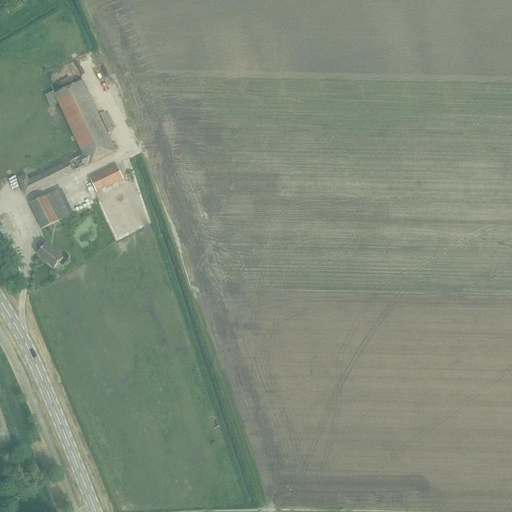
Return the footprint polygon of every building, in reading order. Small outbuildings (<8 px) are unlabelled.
[(26,194),(116,152),(83,81),(54,95),(83,155),(32,179),(30,174),(19,179),(26,194)] [(97,192),(123,180),(117,166),(90,179),(97,192)] [(8,188),(19,179),(14,174),(4,183),(8,188)] [(42,229),(69,216),(57,191),(30,204),(42,229)] [(54,269),(63,258),(46,243),(37,254),(54,269)]
